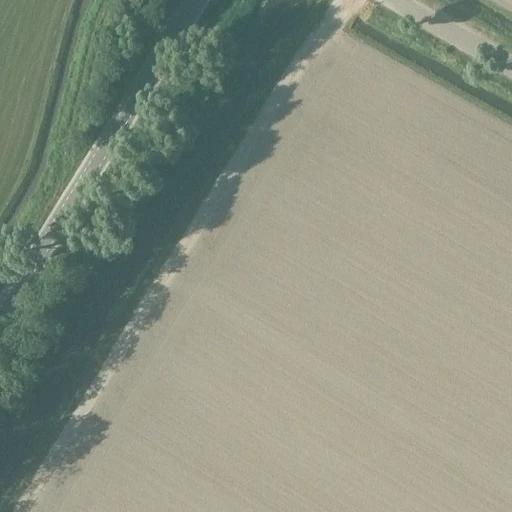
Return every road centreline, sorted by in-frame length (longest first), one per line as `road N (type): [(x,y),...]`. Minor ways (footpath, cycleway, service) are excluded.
road 1 (unclassified): [(0,316),(196,0)]
road 2 (unclassified): [(511,68),(391,0)]
